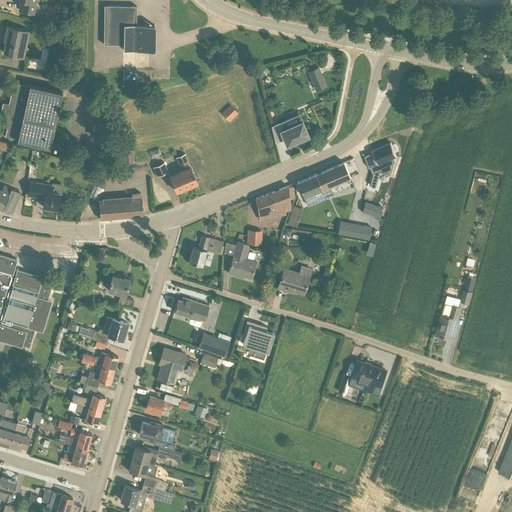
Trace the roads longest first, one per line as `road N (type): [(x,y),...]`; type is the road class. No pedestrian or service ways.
road 1 (residential): [(511,384),(161,274)]
road 2 (residential): [(99,487),(161,274)]
road 3 (tertiary): [(341,150),(169,220)]
road 4 (unclassified): [(381,48),(245,19),(206,0)]
road 5 (tertiary): [(120,230),(74,232),(0,219)]
